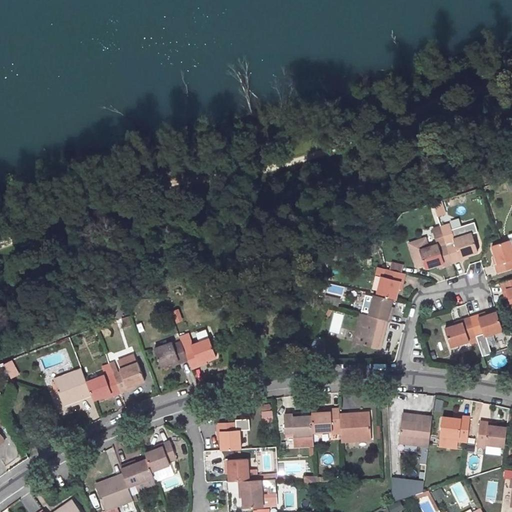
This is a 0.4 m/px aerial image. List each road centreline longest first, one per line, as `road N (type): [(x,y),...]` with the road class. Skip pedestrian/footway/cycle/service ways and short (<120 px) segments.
road 1 (residential): [(187,402),(241,387),(399,378)]
road 2 (residential): [(0,497),(131,417),(187,402)]
road 3 (residential): [(484,282),(420,295),(399,378)]
